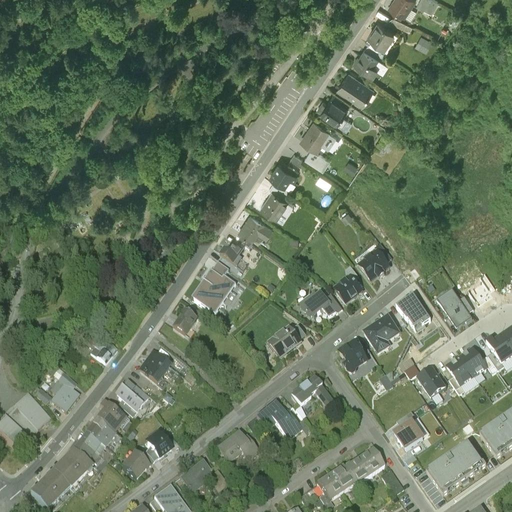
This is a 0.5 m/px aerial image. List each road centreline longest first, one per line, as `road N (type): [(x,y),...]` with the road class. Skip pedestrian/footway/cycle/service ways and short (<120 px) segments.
road 1 (residential): [(21,484),(63,439),(248,187),(376,0)]
road 2 (residential): [(118,511),(317,353)]
road 3 (residential): [(371,432),(254,511)]
